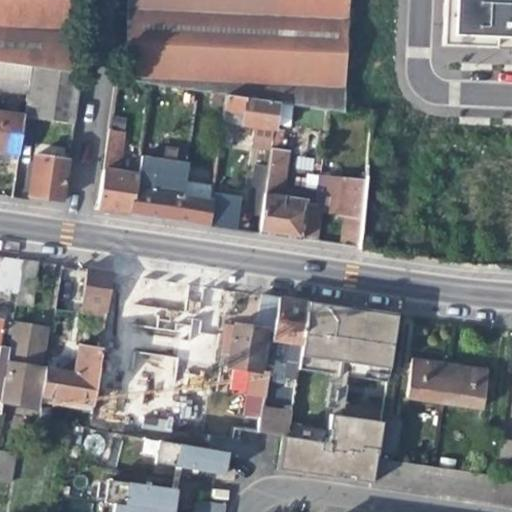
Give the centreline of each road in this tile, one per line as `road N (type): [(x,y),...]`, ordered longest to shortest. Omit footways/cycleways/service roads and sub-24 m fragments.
road 1 (primary): [(72,234),(511,296)]
road 2 (residential): [(465,511),(276,481),(235,511)]
road 3 (residential): [(72,234),(108,0)]
